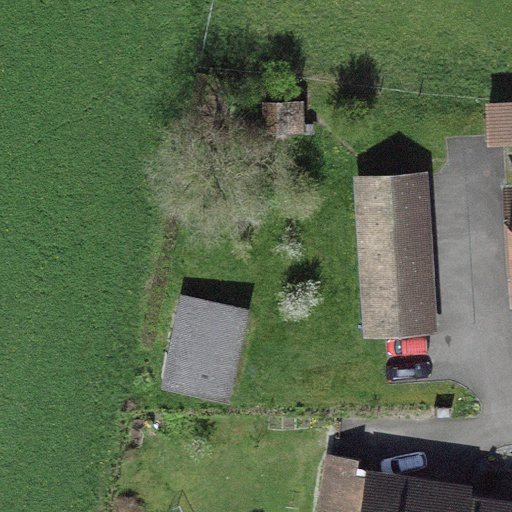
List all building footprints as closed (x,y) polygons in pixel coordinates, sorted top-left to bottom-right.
[(511,106),(485,108),(487,138),(511,136),(511,106)] [(416,178),(357,182),(366,332),(425,329),(416,178)] [(232,314),(181,303),(164,382),(215,392),(232,314)] [(357,462),(326,457),(317,511),(462,511),(464,503),(354,486),(357,462)] [(511,511),(511,510),(464,503),(462,511),(511,511)]
